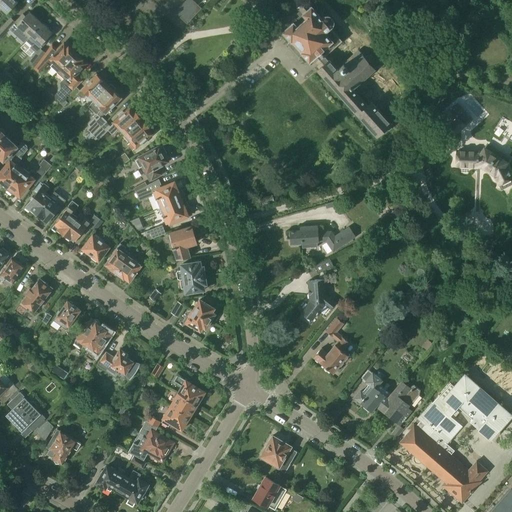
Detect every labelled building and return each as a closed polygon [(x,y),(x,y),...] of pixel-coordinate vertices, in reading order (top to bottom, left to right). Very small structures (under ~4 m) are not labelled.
[(17,2),(15,0),(0,0),(0,5),(7,13),(17,2)] [(192,0),(186,0),(175,12),(187,23),(201,8),(192,0)] [(298,8),(301,11),(304,14),(284,32),(292,42),(294,40),(304,50),(302,52),(310,62),(318,55),(326,64),(319,70),(338,91),(378,136),(392,123),(383,114),(390,107),(382,99),(375,105),(372,102),(368,105),(353,89),(375,68),(373,66),(374,64),(375,63),(375,62),(375,61),(374,60),(374,59),(373,58),(372,57),(371,57),(370,57),(369,57),(368,57),(366,58),(360,51),(338,70),(326,57),(328,54),(329,54),(336,48),(331,43),(339,37),(334,32),(337,29),(338,29),(338,28),(339,27),(339,26),(339,25),(338,23),(338,22),(337,21),(337,20),(336,19),(334,18),(332,17),(331,17),(330,17),(329,17),(328,17),(327,18),(324,21),(307,1),(298,8)] [(42,23),(35,17),(35,16),(34,15),(33,15),(31,13),(30,11),(26,16),(23,14),(16,22),(15,22),(16,23),(12,27),(26,40),(42,23)] [(0,39),(0,40),(12,27),(16,23),(15,22),(16,22),(10,17),(0,28),(0,39)] [(30,62),(35,66),(46,52),(41,48),(46,43),(44,41),(52,32),(48,28),(48,29),(42,23),(26,40),(31,45),(30,47),(36,52),(32,58),(33,59),(30,62)] [(39,72),(49,62),(59,71),(75,53),(74,52),(74,50),(71,48),(69,48),(64,43),(58,49),(52,43),(46,52),(35,66),(34,68),(39,72)] [(81,72),(80,71),(86,64),(81,59),(81,57),(78,54),(76,54),(75,53),(59,71),(58,72),(64,78),(61,82),(61,88),(55,94),(55,99),(60,103),(64,99),(69,94),(77,86),(83,80),(77,74),(78,75),(81,72)] [(84,98),(88,95),(94,101),(109,85),(111,83),(106,78),(104,80),(97,74),(81,90),(77,86),(69,94),(73,99),(77,95),(81,98),(84,98)] [(111,83),(109,85),(94,101),(89,106),(97,114),(102,109),(106,113),(121,97),(114,90),(116,88),(111,83)] [(111,125),(113,127),(109,131),(113,135),(120,128),(125,134),(143,119),(141,117),(144,115),(139,110),(137,112),(136,111),(135,112),(130,107),(126,111),(124,111),(119,116),(119,117),(114,121),(111,125)] [(42,113),(37,119),(41,122),(46,117),(42,113)] [(92,136),(107,121),(102,116),(98,120),(97,118),(90,125),(92,126),(89,129),(91,132),(85,138),(88,140),(92,136)] [(451,136),(465,124),(459,118),(445,130),(451,136)] [(144,121),(143,119),(125,134),(136,147),(141,143),(143,143),(148,139),(148,137),(153,133),(149,128),(150,127),(149,126),(151,124),(147,119),(144,121)] [(100,140),(109,131),(113,127),(111,125),(107,121),(92,136),(96,140),(98,138),(100,140)] [(2,132),(0,133),(0,157),(4,161),(12,153),(18,147),(2,132)] [(22,159),(19,157),(21,155),(24,155),(28,150),(28,146),(24,143),(30,137),(27,135),(22,140),(23,141),(18,147),(12,153),(16,157),(12,161),(17,165),(22,159)] [(163,145),(161,146),(160,145),(139,157),(140,158),(136,160),(140,168),(144,165),(152,180),(161,174),(158,168),(163,165),(162,164),(168,160),(165,154),(167,153),(163,145)] [(62,151),(68,157),(72,153),(66,147),(62,151)] [(482,151),(458,150),(457,150),(456,165),(481,166),(494,173),(499,184),(500,183),(501,187),(505,188),(508,189),(511,187),(511,186),(511,176),(506,164),(507,162),(485,147),(482,151)] [(125,153),(117,159),(122,165),(130,160),(125,153)] [(55,154),(49,161),(52,164),(58,156),(55,154)] [(45,159),(41,163),(43,165),(36,173),(35,175),(40,179),(52,165),(45,159)] [(17,165),(12,161),(11,160),(9,163),(8,162),(2,170),(3,170),(0,173),(0,179),(2,181),(1,184),(7,189),(9,186),(22,169),(17,165)] [(104,175),(93,162),(86,167),(97,181),(104,175)] [(28,174),(22,169),(9,186),(7,189),(12,194),(16,192),(20,195),(26,188),(27,188),(32,182),(36,185),(40,179),(35,175),(36,173),(32,169),(28,174)] [(155,194),(153,191),(162,188),(162,186),(159,178),(146,185),(135,191),(140,200),(155,194)] [(30,210),(32,209),(37,213),(51,195),(46,191),(49,187),(45,183),(44,184),(41,181),(33,190),(37,193),(26,207),(30,210)] [(155,194),(160,207),(183,198),(186,197),(182,188),(180,189),(177,181),(173,183),(173,182),(162,186),(162,188),(153,191),(155,194)] [(146,185),(145,182),(134,188),(135,191),(146,185)] [(57,200),(51,195),(37,213),(43,218),(42,219),(47,223),(65,199),(61,196),(57,200)] [(262,198),(264,205),(274,202),(272,195),(262,198)] [(183,198),(160,207),(166,224),(175,220),(176,221),(187,217),(187,216),(190,214),(187,207),(189,206),(186,197),(183,198)] [(63,235),(64,234),(78,216),(72,212),(74,210),(75,210),(79,205),(72,200),(68,205),(69,206),(52,227),(57,231),(59,229),(63,233),(62,234),(63,235)] [(78,216),(64,234),(63,235),(64,235),(65,234),(70,238),(68,240),(73,243),(88,224),(93,228),(98,222),(101,218),(95,214),(91,219),(87,216),(83,221),(78,216)] [(145,230),(148,239),(167,232),(164,223),(145,230)] [(126,231),(131,235),(135,229),(131,225),(126,231)] [(293,245),(301,245),(301,243),(302,243),(302,248),(317,247),(317,242),(326,241),(333,251),(342,246),(342,245),(350,240),(351,240),(356,237),(350,226),(344,230),(347,234),(338,240),(332,231),(324,231),(324,225),(301,226),(301,230),(295,230),(294,230),(292,230),(286,231),(287,239),(290,239),(291,243),(292,243),(293,245)] [(192,226),(171,233),(175,246),(173,247),(177,259),(191,257),(187,245),(196,242),(192,226)] [(97,261),(98,260),(99,261),(110,246),(93,233),(82,248),(93,256),(91,257),(97,261)] [(116,275),(117,274),(130,255),(131,254),(125,250),(126,247),(120,243),(105,264),(111,268),(110,268),(111,269),(110,271),(116,275)] [(0,266),(9,254),(8,253),(9,251),(3,246),(2,249),(0,247),(0,266)] [(150,248),(146,253),(150,257),(155,253),(150,248)] [(130,255),(117,274),(116,275),(122,280),(123,278),(124,279),(125,278),(130,282),(137,271),(138,272),(139,271),(138,270),(143,264),(130,255)] [(20,261),(18,261),(13,258),(0,275),(0,277),(11,285),(24,266),(23,265),(23,263),(20,261)] [(330,258),(314,265),(318,273),(333,265),(330,258)] [(184,278),(202,275),(205,275),(205,274),(205,273),(205,271),(205,270),(205,269),(204,268),(204,267),(203,266),(201,267),(200,261),(189,263),(187,262),(183,263),(182,264),(183,269),(179,270),(177,272),(178,278),(181,279),(184,279),(184,278)] [(205,275),(202,275),(184,278),(184,279),(187,292),(188,292),(189,293),(192,293),(193,292),(204,290),(204,284),(206,284),(206,283),(207,282),(207,280),(207,279),(206,278),(206,277),(205,276),(205,275)] [(310,299),(309,302),(302,312),(312,320),(326,304),(331,309),(336,303),(325,294),(324,276),(308,277),(309,280),(310,299)] [(45,281),(43,281),(40,278),(33,287),(30,286),(24,293),(27,295),(21,304),(28,309),(30,306),(36,311),(41,304),(45,299),(53,289),(49,286),(49,284),(45,281)] [(156,288),(150,296),(155,300),(161,293),(156,288)] [(200,299),(193,310),(211,321),(211,320),(213,320),(214,317),(214,316),(215,314),(212,312),(215,308),(213,306),(213,307),(210,305),(214,300),(207,296),(205,299),(203,298),(200,299)] [(57,313),(58,315),(54,320),(61,326),(64,322),(69,326),(72,322),(73,323),(79,315),(79,314),(82,310),(74,304),(74,302),(72,301),(70,301),(68,300),(61,310),(59,311),(57,313)] [(178,301),(171,312),(178,316),(185,305),(178,301)] [(210,322),(211,321),(193,310),(185,323),(192,328),(194,326),(201,330),(203,326),(206,328),(207,327),(209,326),(210,324),(210,322)] [(49,312),(43,320),(47,323),(53,316),(49,312)] [(321,347),(314,357),(333,373),(343,360),(346,363),(351,357),(348,355),(348,354),(343,349),(349,342),(336,331),(344,322),(337,316),(325,331),(337,341),(328,353),(321,347)] [(80,348),(83,345),(87,348),(88,345),(102,324),(100,323),(99,320),(97,319),(95,319),(94,318),(94,319),(92,317),(83,331),(82,330),(78,336),(79,337),(74,344),(80,348)] [(113,331),(110,329),(109,327),(108,326),(105,326),(102,324),(88,345),(91,348),(86,355),(93,360),(99,351),(100,351),(104,346),(103,345),(113,331)] [(67,337),(72,340),(76,335),(70,331),(67,337)] [(193,332),(192,335),(200,340),(202,337),(193,332)] [(106,351),(99,361),(125,378),(126,376),(130,381),(134,377),(137,373),(139,369),(141,364),(136,362),(128,357),(130,355),(120,348),(115,357),(106,351)] [(158,362),(152,373),(158,377),(164,366),(158,362)] [(57,366),(53,372),(60,378),(65,372),(57,366)] [(381,407),(402,381),(401,379),(388,395),(378,387),(383,381),(373,372),(372,373),(368,370),(362,378),(365,381),(365,382),(369,385),(363,393),(361,391),(355,398),(371,411),(377,404),(381,407)] [(178,392),(197,404),(205,391),(178,374),(174,380),(182,385),(178,392)] [(417,426),(416,426),(412,430),(402,441),(447,481),(444,485),(462,501),(470,492),(471,492),(473,490),(472,490),(480,481),(478,480),(486,470),(474,459),(465,469),(451,456),(455,452),(448,446),(462,429),(451,419),(458,410),(473,423),(471,425),(491,443),(511,419),(511,418),(464,376),(454,387),(450,384),(417,422),(419,423),(417,426)] [(4,394),(3,395),(8,400),(18,389),(9,380),(6,384),(0,377),(0,394),(2,393),(4,394)] [(150,377),(147,382),(154,385),(157,380),(150,377)] [(381,407),(380,408),(393,418),(398,423),(409,410),(406,408),(407,406),(411,405),(420,394),(420,390),(414,384),(409,386),(402,381),(381,407)] [(25,395),(20,391),(7,404),(13,409),(8,414),(13,419),(12,419),(18,425),(18,424),(22,429),(27,424),(33,430),(46,417),(42,413),(40,415),(39,413),(35,409),(36,408),(36,407),(37,406),(37,405),(37,404),(36,403),(36,402),(35,402),(34,401),(33,401),(32,401),(31,401),(30,401),(29,402),(25,398),(24,398),(23,397),(25,395)] [(178,392),(171,404),(190,416),(197,404),(178,392)] [(182,429),(190,416),(171,404),(163,417),(164,418),(161,422),(169,426),(171,423),(182,429)] [(148,421),(158,427),(158,426),(161,421),(151,415),(148,421)] [(48,420),(34,433),(36,435),(38,432),(45,440),(53,426),(48,420)] [(174,442),(172,442),(155,432),(158,427),(148,421),(146,420),(139,432),(148,437),(142,447),(134,442),(128,451),(134,454),(144,460),(149,452),(162,460),(163,461),(164,461),(163,459),(164,458),(167,458),(170,453),(168,450),(172,443),(174,443),(174,442)] [(392,433),(397,438),(404,429),(398,425),(392,433)] [(81,443),(76,440),(57,428),(47,447),(50,449),(51,448),(56,451),(53,458),(63,463),(72,447),(77,450),(81,443)] [(115,443),(117,439),(116,436),(112,433),(109,440),(115,443)] [(278,436),(275,437),(273,436),(261,455),(278,465),(276,468),(285,473),(298,451),(290,447),(291,446),(282,441),(281,438),(278,436)] [(109,442),(102,453),(108,457),(115,446),(109,442)] [(144,460),(134,454),(131,461),(143,468),(147,462),(146,461),(144,460)] [(113,487),(115,488),(123,474),(125,471),(120,468),(118,471),(107,465),(97,482),(111,491),(113,487)] [(129,477),(123,474),(115,488),(129,497),(126,502),(133,507),(137,501),(138,502),(143,492),(145,493),(149,486),(148,485),(149,483),(139,478),(141,474),(134,469),(129,477)] [(267,505),(275,509),(287,488),(266,476),(253,498),(267,505)] [(511,511),(511,477),(481,511),(511,511)]
